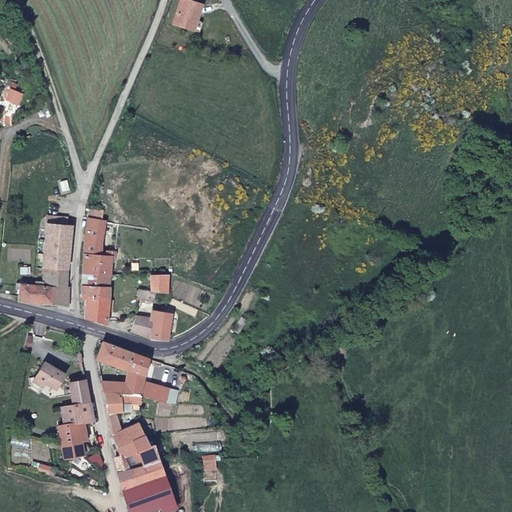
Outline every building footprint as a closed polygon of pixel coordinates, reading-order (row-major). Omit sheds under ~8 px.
[(204,5),(189,0),(179,0),(172,25),(195,32),(204,5)] [(11,91),(6,98),(19,105),(22,96),(11,91)] [(92,236),(87,274),(118,278),(121,258),(107,256),(111,227),(119,228),(120,215),(108,213),(95,211),(92,236)] [(70,271),(74,226),(68,225),(69,217),(47,215),(43,269),(70,271)] [(70,271),(43,269),(41,286),(19,284),(18,303),(54,305),(54,287),(68,288),(70,271)] [(155,292),(169,293),(170,274),(151,275),(151,292),(155,292)] [(109,326),(112,288),(82,286),(82,300),(86,300),(84,318),(109,326)] [(69,308),(71,288),(68,288),(54,287),(54,305),(69,308)] [(155,292),(151,292),(138,291),(138,300),(155,302),(155,292)] [(151,339),(169,340),(174,314),(153,311),(151,317),(151,339)] [(132,333),(151,339),(151,317),(136,316),(132,333)] [(143,373),(146,358),(104,342),(100,360),(130,371),(143,373)] [(37,378),(46,384),(57,390),(66,376),(46,364),(37,378)] [(105,395),(141,396),(142,380),(143,373),(130,371),(126,390),(104,387),(105,395)] [(91,403),(85,376),(68,380),(74,406),(91,403)] [(46,384),(37,378),(34,383),(43,388),(46,384)] [(141,396),(153,398),(154,382),(142,380),(141,396)] [(154,382),(153,398),(166,399),(168,384),(154,382)] [(316,384),(302,390),(306,399),(320,395),(316,384)] [(141,396),(105,395),(109,414),(120,414),(140,414),(141,396)] [(96,426),(91,403),(74,406),(62,409),(67,429),(76,427),(87,424),(88,428),(96,426)] [(120,414),(109,414),(112,436),(128,452),(132,456),(143,451),(148,462),(161,460),(143,423),(124,431),(120,414)] [(80,442),(76,427),(67,429),(60,430),(63,446),(80,442)] [(103,462),(97,432),(90,434),(91,439),(80,442),(63,446),(68,462),(86,458),(87,463),(96,469),(103,462)] [(148,462),(143,451),(132,456),(128,452),(115,460),(117,471),(148,462)] [(171,511),(179,509),(161,460),(148,462),(117,471),(128,511),(155,511),(161,510),(162,511),(171,511)]
